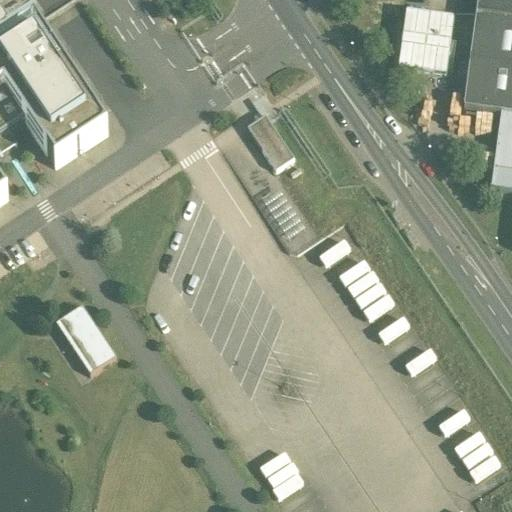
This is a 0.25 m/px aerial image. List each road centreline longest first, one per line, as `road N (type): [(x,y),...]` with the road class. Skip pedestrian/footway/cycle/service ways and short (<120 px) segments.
road 1 (unclassified): [(511,317),(284,0)]
road 2 (unknown): [(69,29),(139,150)]
